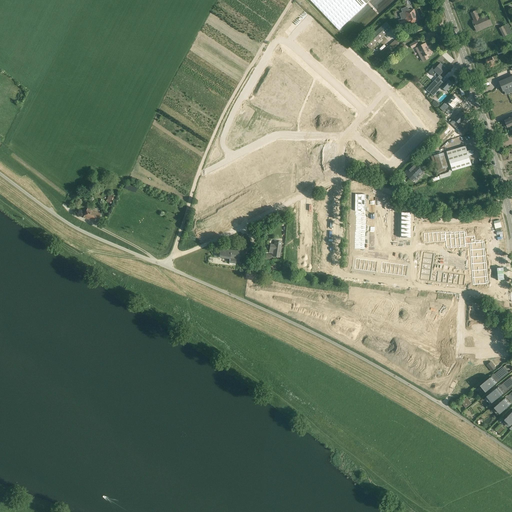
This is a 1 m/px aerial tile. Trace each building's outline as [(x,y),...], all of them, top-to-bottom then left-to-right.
[(370,0),(310,0),(339,30),(370,0)] [(409,11),(407,7),(401,10),(402,13),(399,14),(401,19),(398,20),(399,22),(398,22),(400,27),(410,23),(410,24),(418,21),(414,9),(409,11)] [(492,25),(488,15),(479,19),(476,11),(471,13),(475,21),(473,22),(477,31),(492,25)] [(314,21),(311,25),(318,31),(322,28),(314,21)] [(370,49),(392,28),(386,22),(362,44),(366,48),(367,46),(370,49)] [(508,24),(499,28),(504,37),(507,35),(511,32),(508,24)] [(311,25),(308,28),(316,34),(318,31),(311,25)] [(306,31),(313,37),(316,34),(308,28),(306,31)] [(306,31),(303,34),(310,40),(313,37),(306,31)] [(307,43),(310,40),(303,34),(300,37),(307,43)] [(300,37),(296,41),(303,47),(307,43),(300,37)] [(374,66),(399,44),(395,40),(389,46),(389,45),(371,61),(374,66)] [(403,43),(397,49),(400,52),(400,53),(406,47),(403,43)] [(425,43),(417,48),(419,51),(417,52),(422,62),(428,59),(427,56),(427,55),(432,52),(429,46),(427,47),(425,43)] [(317,48),(310,55),(314,59),(321,52),(317,48)] [(279,62),(277,64),(283,67),(285,64),(283,63),(286,58),(276,52),(275,53),(273,56),(273,57),(273,58),(279,62)] [(318,62),(325,55),(321,52),(314,59),(318,62)] [(322,66),(329,59),(325,55),(318,62),(322,66)] [(500,65),(499,63),(496,56),(492,57),(485,60),(489,68),(492,67),(492,68),(500,65)] [(327,70),(333,63),(329,59),(322,66),(327,70)] [(281,70),(283,67),(277,64),(276,66),(270,63),(266,68),(276,74),(279,69),(281,70)] [(330,72),(336,65),(333,63),(327,70),(330,72)] [(434,65),(428,72),(433,76),(436,73),(440,76),(446,68),(440,63),(436,67),(434,65)] [(333,75),(339,68),(336,65),(330,72),(333,75)] [(270,77),(268,79),(274,83),(275,80),(273,79),(276,74),(266,68),(266,69),(265,68),(263,72),(264,73),(263,73),(270,77)] [(333,75),(336,78),(343,71),(339,68),(333,75)] [(348,76),(344,72),(337,79),(341,83),(348,76)] [(308,84),(311,79),(301,75),(299,80),(308,84)] [(341,83),(345,86),(351,79),(348,76),(341,83)] [(511,77),(500,82),(504,90),(505,90),(506,93),(511,91),(511,89),(511,88),(511,82),(511,77)] [(272,85),(274,83),(268,79),(267,82),(260,78),(257,84),(267,89),(270,84),(272,85)] [(354,82),(351,79),(345,86),(348,89),(354,82)] [(408,86),(411,83),(408,79),(399,86),(402,88),(399,90),(403,95),(410,88),(408,86)] [(438,83),(429,93),(433,96),(441,87),(446,92),(453,84),(448,79),(444,83),(441,80),(438,83)] [(424,91),(429,87),(422,80),(418,84),(424,91)] [(435,80),(426,90),(429,93),(438,83),(435,80)] [(357,84),(354,82),(348,89),(351,91),(357,84)] [(267,89),(257,84),(256,84),(254,88),(254,89),(260,93),(259,95),(264,98),(266,95),(264,94),(267,89)] [(357,84),(351,91),(354,94),(361,87),(357,84)] [(357,97),(364,90),(361,87),(354,94),(357,97)] [(413,91),(410,88),(403,95),(406,99),(409,97),(411,99),(419,93),(416,89),(413,91)] [(357,97),(360,100),(367,93),(364,90),(357,97)] [(371,97),(367,93),(360,100),(365,104),(371,97)] [(410,104),(414,108),(422,102),(419,99),(422,97),(419,93),(411,99),(413,102),(410,104)] [(251,94),(248,100),(252,102),(252,103),(255,105),(256,104),(258,105),(261,100),(263,101),(264,98),(259,95),(258,98),(251,94)] [(448,99),(442,104),(444,107),(449,103),(452,106),(457,101),(454,97),(450,101),(448,99)] [(300,103),(291,99),(289,104),(298,108),(300,103)] [(385,113),(395,106),(390,101),(381,108),(385,113)] [(424,105),(422,102),(414,108),(418,113),(420,111),(422,113),(430,106),(427,103),(424,105)] [(289,104),(287,109),(296,113),(298,108),(289,104)] [(385,114),(386,113),(390,118),(399,111),(395,106),(385,113),(385,114)] [(433,116),(431,113),(434,110),(430,106),(422,113),(424,116),(422,118),(425,122),(433,116)] [(294,118),(296,113),(287,109),(284,114),(294,118)] [(390,118),(395,123),(403,116),(399,111),(390,118)] [(461,112),(453,120),(457,124),(454,127),(459,132),(458,132),(461,135),(466,130),(463,128),(462,128),(459,125),(467,117),(461,112)] [(403,116),(395,123),(399,128),(407,121),(403,116)] [(429,126),(431,124),(433,127),(442,120),(439,116),(435,119),(433,116),(425,122),(429,126)] [(435,129),(433,131),(437,136),(445,130),(442,126),(445,124),(442,120),(433,127),(435,129)] [(399,128),(403,133),(402,134),(412,126),(407,121),(399,128)] [(371,128),(366,123),(358,132),(363,137),(371,128)] [(412,126),(402,134),(406,139),(416,132),(412,126)] [(371,128),(363,137),(368,141),(375,133),(371,129),(371,128)] [(380,138),(375,133),(368,141),(373,145),(380,138)] [(380,138),(373,145),(378,150),(385,142),(380,138)] [(385,142),(378,150),(383,154),(391,145),(390,146),(385,142)] [(391,145),(383,154),(388,159),(396,150),(391,145)] [(471,165),(469,156),(474,155),(474,154),(471,151),(471,150),(467,151),(466,146),(446,152),(452,171),(471,165)] [(444,153),(434,156),(438,170),(448,167),(444,153)] [(413,176),(416,180),(424,173),(416,166),(418,164),(416,162),(407,170),(410,173),(407,175),(410,179),(413,176)] [(110,194),(106,202),(112,205),(116,197),(110,194)] [(77,199),(73,205),(77,208),(82,202),(77,199)] [(87,209),(84,218),(97,223),(101,214),(87,209)] [(445,232),(445,241),(446,244),(446,246),(446,247),(465,245),(465,244),(471,244),(474,285),(486,284),(486,283),(482,242),(475,242),(475,241),(475,236),(466,237),(465,237),(464,233),(445,235),(445,232)] [(270,244),(269,253),(273,254),(273,256),(280,257),(282,242),(275,241),(274,244),(270,244)] [(227,249),(227,250),(220,249),(219,255),(222,255),(221,258),(229,259),(231,250),(227,249)] [(244,259),(245,250),(238,249),(238,251),(231,250),(229,259),(229,263),(235,264),(236,261),(239,262),(240,259),(244,259)] [(487,365),(492,371),(496,368),(494,366),(495,366),(491,361),(487,365)] [(504,366),(478,388),(481,385),(486,391),(483,394),(511,370),(511,369),(509,372),(504,367),(507,364),(504,366)] [(511,376),(484,398),(485,399),(488,396),(493,402),(489,404),(490,405),(497,399),(499,397),(511,386),(511,378),(511,376)] [(511,392),(492,410),(493,410),(496,407),(500,413),(497,415),(498,416),(511,403),(511,392)] [(460,401),(465,408),(471,403),(466,397),(460,401)] [(511,412),(502,422),(502,423),(505,420),(511,425),(508,428),(511,423),(511,412)]
